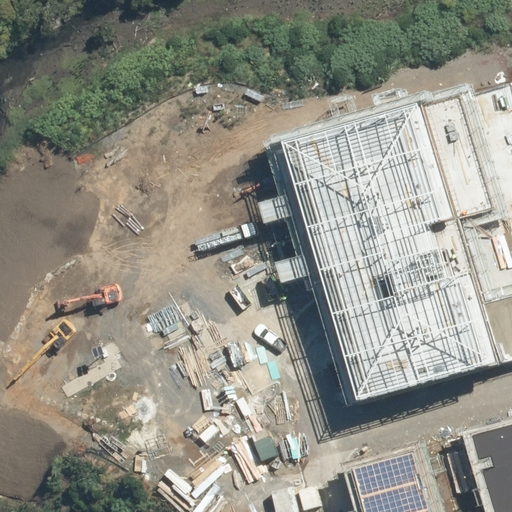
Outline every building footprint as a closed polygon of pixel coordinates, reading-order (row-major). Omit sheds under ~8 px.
[(511,118),(508,105),(310,161),(373,386),(501,350),(502,355),(511,352),(511,118)] [(258,200),(231,213),(259,271),(286,258),(258,200)] [(231,213),(204,227),(233,284),(259,271),(231,213)] [(204,227),(177,240),(206,297),(233,284),(204,227)] [(177,240),(150,254),(180,311),(206,297),(177,240)] [(150,254),(124,267),(128,276),(153,324),(180,311),(150,254)] [(124,267),(97,281),(126,338),(153,324),(128,276),(124,267)] [(97,281),(70,294),(74,301),(99,351),(126,338),(97,281)] [(74,301),(47,314),(76,372),(103,358),(99,351),(74,301)] [(47,314),(19,328),(49,386),(76,372),(47,314)] [(150,367),(164,394),(193,380),(221,365),(208,339),(150,367)] [(164,394),(177,421),(235,392),(221,365),(193,380),(164,394)] [(177,421),(191,448),(248,419),(235,392),(177,421)] [(191,448),(204,474),(262,446),(248,419),(191,448)] [(511,434),(468,446),(476,475),(511,465),(511,434)] [(360,471),(368,500),(430,484),(422,455),(360,471)] [(511,465),(476,475),(484,504),(511,495),(511,465)] [(368,500),(371,511),(437,511),(430,484),(368,500)] [(511,511),(511,495),(484,504),(486,511),(511,511)]
